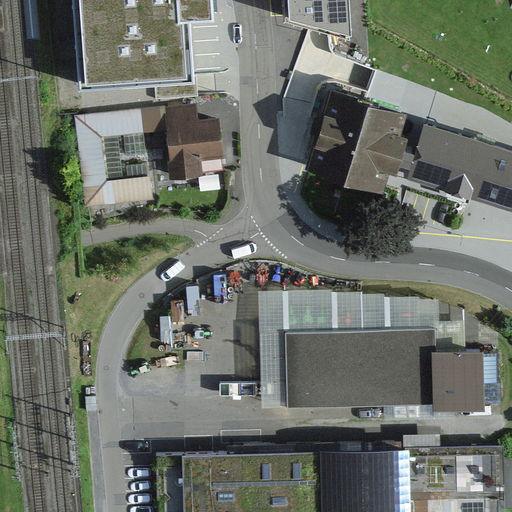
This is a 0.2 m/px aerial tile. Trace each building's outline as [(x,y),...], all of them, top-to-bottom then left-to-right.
[(75,0),(81,78),(154,73),(156,94),(196,91),(189,6),(216,4),(215,0),(75,0)] [(286,0),(287,6),(351,24),(349,0),(286,0)] [(407,104),(332,78),(317,123),(303,164),(381,191),(390,166),(398,169),(403,156),(412,159),(418,139),(407,136),(410,126),(401,123),(407,104)] [(162,104),(77,113),(87,201),(153,194),(151,174),(108,179),(103,133),(165,126),(162,104)] [(195,106),(166,108),(171,174),(202,172),(200,156),(221,154),(218,113),(196,115),(195,106)] [(511,145),(431,121),(414,177),(470,194),(473,182),(511,194),(511,145)] [(284,341),(286,402),(443,397),(486,395),(484,339),(435,341),(434,321),(284,326),(284,341)] [(499,437),(186,448),(187,511),(494,511),(494,501),(511,500),(511,452),(499,453),(499,437)]
